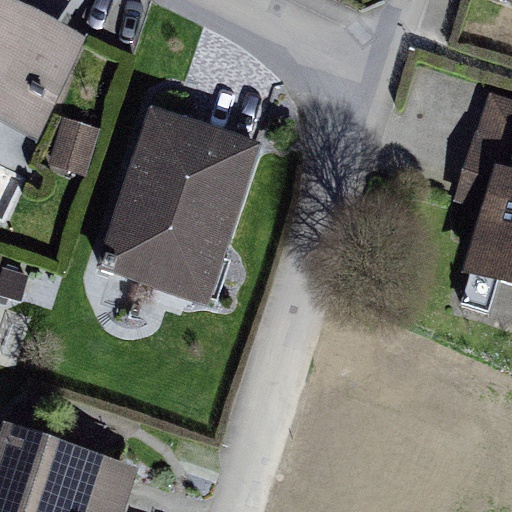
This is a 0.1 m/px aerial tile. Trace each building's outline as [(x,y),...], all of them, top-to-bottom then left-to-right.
[(71,44),(0,8),(0,117),(27,132),(71,44)] [(499,216),(482,275),(511,283),(511,121),(484,113),(457,203),(499,216)] [(151,117),(99,276),(211,313),(263,153),(151,117)] [(85,175),(97,132),(70,125),(59,168),(85,175)] [(4,434),(0,445),(0,511),(118,511),(131,474),(4,434)]
